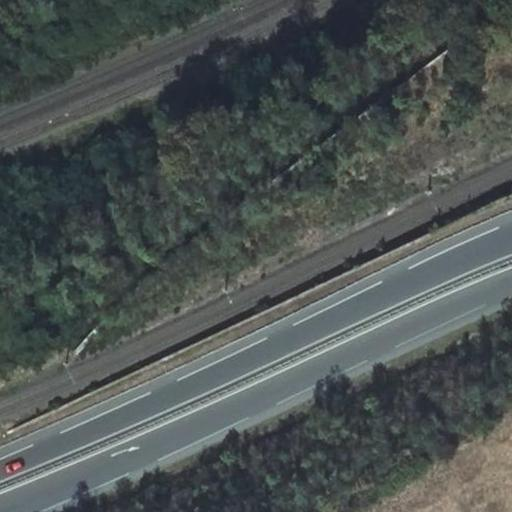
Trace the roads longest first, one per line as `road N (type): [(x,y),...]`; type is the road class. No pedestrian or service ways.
road 1 (primary): [(511,238),(0,467)]
road 2 (primary): [(0,507),(511,280)]
